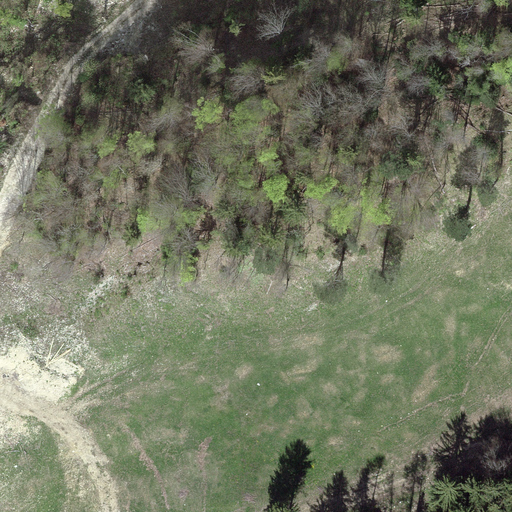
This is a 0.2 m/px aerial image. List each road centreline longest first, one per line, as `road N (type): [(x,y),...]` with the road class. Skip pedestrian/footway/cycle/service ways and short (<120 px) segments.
road 1 (track): [(152,0),(32,137),(0,214)]
road 2 (track): [(0,403),(39,434),(55,479),(50,511)]
